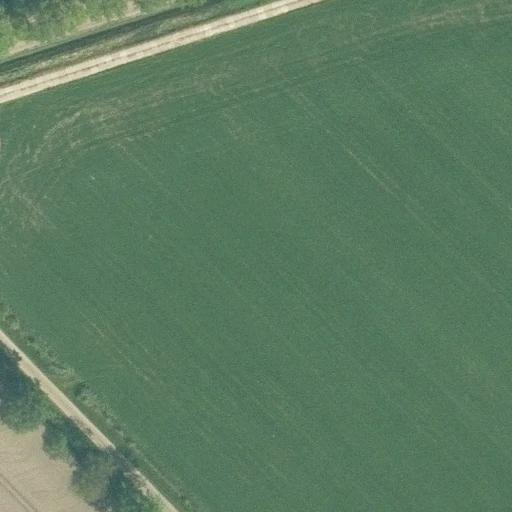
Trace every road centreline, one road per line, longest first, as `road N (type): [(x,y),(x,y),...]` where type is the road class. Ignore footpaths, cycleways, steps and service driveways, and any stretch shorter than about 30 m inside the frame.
road 1 (unclassified): [(170,511),(0,338)]
road 2 (track): [(128,0),(0,40)]
